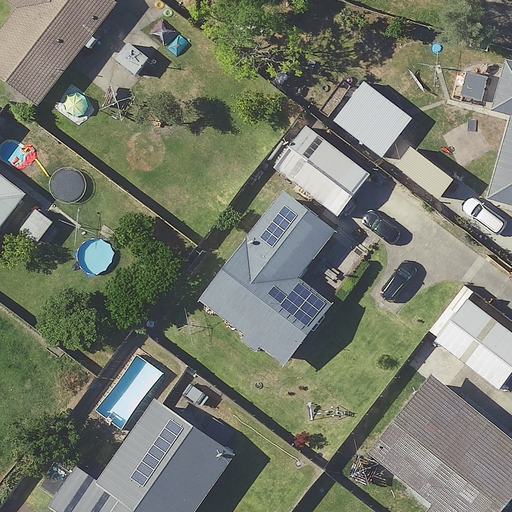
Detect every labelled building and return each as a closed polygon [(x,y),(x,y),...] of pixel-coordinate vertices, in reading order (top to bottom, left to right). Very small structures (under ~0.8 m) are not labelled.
[(6,0),(9,2),(0,12),(0,75),(29,99),(107,0),(6,0)] [(511,56),(502,53),(487,103),(507,109),(481,193),(511,201),(511,56)] [(405,115),(355,78),(326,116),(376,153),(405,115)] [(365,169),(298,117),(265,160),(333,211),(365,169)] [(0,212),(19,188),(0,173),(0,212)] [(324,230),(269,185),(192,291),(278,361),(324,303),(288,274),(324,230)] [(511,358),(511,332),(453,289),(422,331),(493,384),(511,358)] [(485,511),(511,480),(511,445),(415,366),(354,442),(421,496),(411,508),(416,511),(485,511)] [(182,511),(225,450),(145,395),(89,477),(115,494),(102,511),(182,511)]
